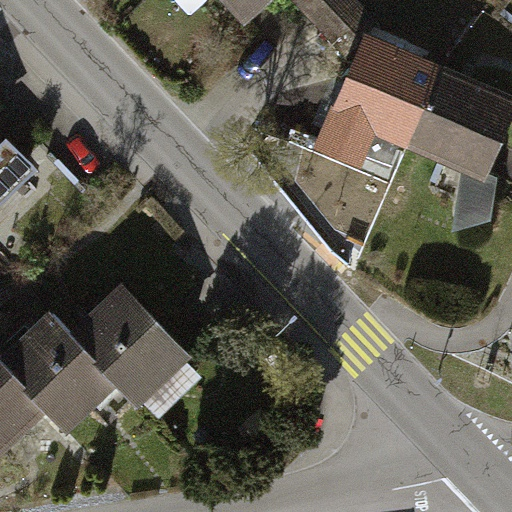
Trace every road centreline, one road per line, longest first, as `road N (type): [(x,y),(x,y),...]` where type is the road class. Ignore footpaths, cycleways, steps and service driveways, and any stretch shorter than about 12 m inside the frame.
road 1 (secondary): [(30,0),(483,478)]
road 2 (residential): [(483,478),(261,511)]
